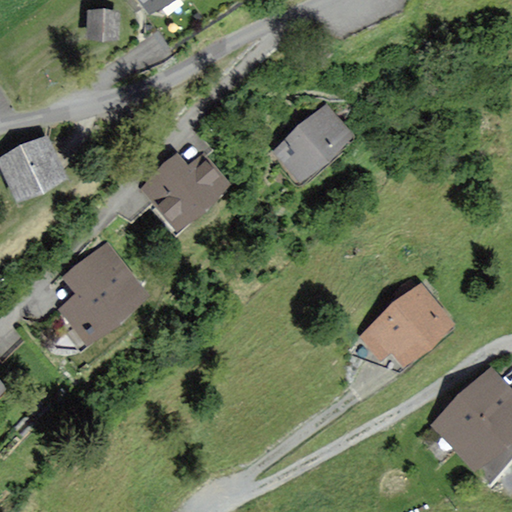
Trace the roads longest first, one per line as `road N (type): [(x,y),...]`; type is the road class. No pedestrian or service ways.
road 1 (residential): [(279,20),(267,45),(186,118),(0,328)]
road 2 (residential): [(279,20),(143,91),(0,125)]
